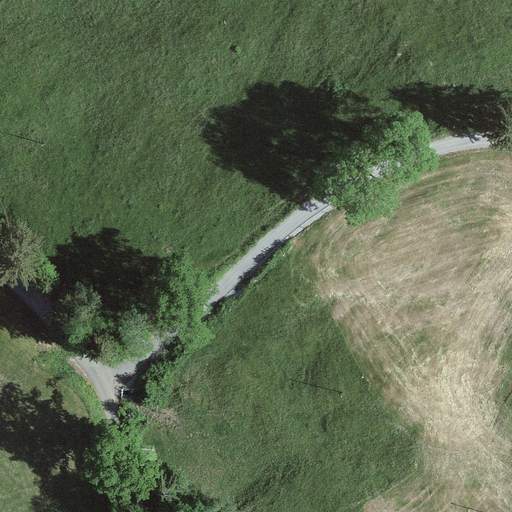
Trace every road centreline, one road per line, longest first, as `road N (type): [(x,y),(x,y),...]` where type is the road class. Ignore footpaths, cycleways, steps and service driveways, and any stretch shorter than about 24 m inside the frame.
road 1 (track): [(107,385),(327,195),(429,149),(511,136)]
road 2 (unclassified): [(138,511),(100,372),(0,270)]
